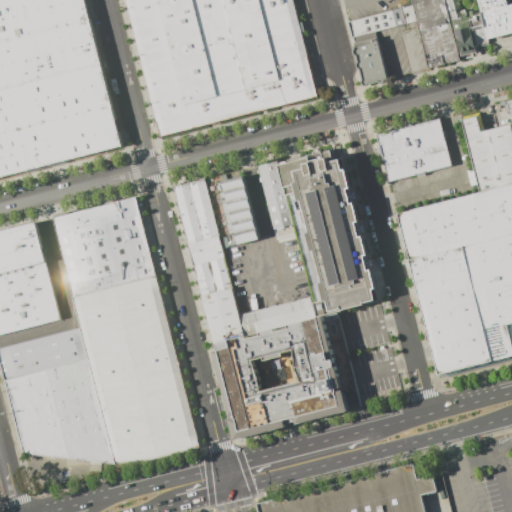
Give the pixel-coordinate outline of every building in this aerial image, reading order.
[(0,0),(0,181),(126,147),(87,0),(0,0)] [(124,0),(161,137),(319,96),(293,0),(124,0)] [(411,0),(413,5),(417,21),(429,68),(460,60),(449,21),(444,0),(411,0)] [(487,39),(488,43),(475,46),(475,49),(460,53),(452,20),(449,21),(444,0),(458,0),(461,11),(465,10),(467,17),(470,16),(469,11),(476,10),(478,15),(481,14),(487,39)] [(511,32),(487,39),(481,14),(477,0),(506,0),(508,5),(511,3),(511,32)] [(348,22),(413,5),(417,21),(352,37),(348,22)] [(363,86),(379,82),(380,84),(388,82),(377,37),(354,43),(356,48),(353,49),(354,55),(357,54),(359,61),(356,62),(358,69),(361,68),(364,80),(362,80),(363,86)] [(439,375),(511,355),(511,128),(511,124),(481,132),(477,117),(462,120),(481,193),(398,214),(439,375)] [(388,181),(451,166),(439,119),(377,135),(388,181)] [(257,166),(327,150),(329,160),(340,156),(379,302),(285,326),(289,350),(229,366),(222,342),(214,345),(175,186),(243,170),(258,239),(223,249),(239,315),(313,296),(290,194),(285,195),(304,278),(287,283),(257,166)] [(73,297),(53,218),(136,197),(155,275),(73,297)] [(0,335),(60,319),(36,222),(0,231),(0,335)] [(24,453),(115,463),(150,460),(200,447),(155,275),(73,297),(80,328),(89,360),(5,380),(24,453)] [(89,360),(5,380),(0,357),(0,348),(80,328),(89,360)] [(243,385),(245,393),(229,396),(236,426),(358,398),(343,330),(302,339),(309,370),(243,385)] [(257,504),(259,511),(425,511),(421,496),(437,492),(433,476),(417,480),(413,465),(257,504)]
